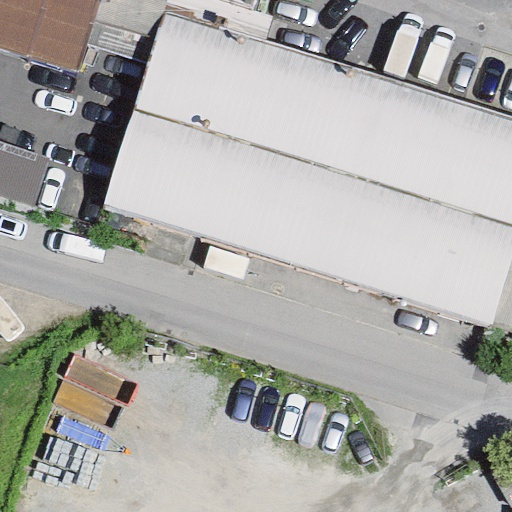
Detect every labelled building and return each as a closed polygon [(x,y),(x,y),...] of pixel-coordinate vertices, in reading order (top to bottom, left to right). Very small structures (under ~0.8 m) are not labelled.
[(0,0),(0,48),(76,72),(83,47),(97,0),(0,0)] [(165,0),(97,0),(83,47),(144,66),(161,12),(165,0)] [(165,0),(161,12),(264,44),(272,18),(251,12),(254,0),(165,0)] [(511,117),(264,44),(161,12),(144,66),(99,205),(511,335),(511,254),(511,255),(511,253),(511,117)] [(0,187),(38,199),(53,152),(0,135),(0,187)]
